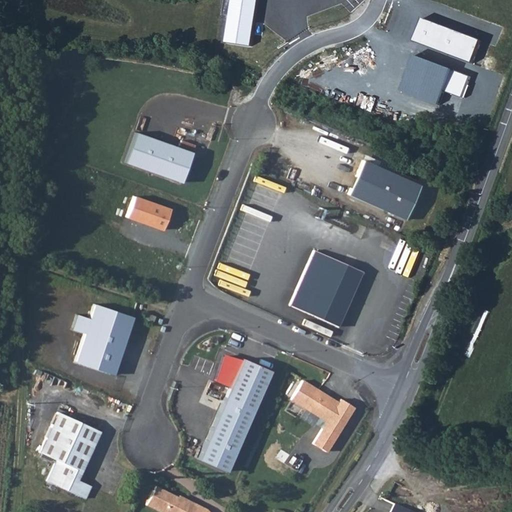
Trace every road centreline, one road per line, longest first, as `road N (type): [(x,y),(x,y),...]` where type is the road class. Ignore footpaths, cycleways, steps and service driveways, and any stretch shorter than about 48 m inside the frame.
road 1 (unclassified): [(188,299),(272,83),(292,56),(352,29),(379,0)]
road 2 (secondary): [(511,115),(407,387)]
road 3 (residential): [(407,387),(188,299)]
road 4 (residential): [(188,299),(143,417),(149,445)]
road 5 (secondary): [(407,387),(333,511)]
